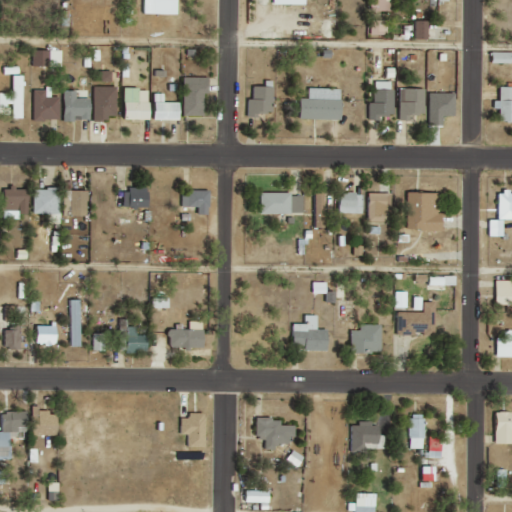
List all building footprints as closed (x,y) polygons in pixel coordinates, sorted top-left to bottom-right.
[(158,12),(158,0),(137,0),(137,12),(158,12)] [(383,0),(364,0),(364,9),(383,9),(383,0)] [(383,34),(382,20),(369,21),(370,35),(383,34)] [(425,20),(413,20),(414,39),(426,38),(425,20)] [(27,66),(45,66),(45,49),(27,49),(27,66)] [(506,62),(506,52),(485,52),(485,62),(506,62)] [(99,79),(109,80),(110,71),(99,70),(99,79)] [(0,93),(0,111),(7,111),(7,117),(21,117),(21,74),(9,74),(9,93),(0,93)] [(201,116),(201,76),(177,76),(177,115),(201,116)] [(110,85),(87,85),(87,119),(110,119),(110,85)] [(243,116),(268,116),(268,85),(243,85),(243,116)] [(492,121),(511,121),(511,86),(492,86),(492,121)] [(142,98),(134,98),(134,87),(117,87),(117,119),(142,119),(142,98)] [(334,119),(334,87),(301,87),(301,98),(292,98),(292,119),(334,119)] [(363,120),(386,120),(386,87),(363,87),(363,120)] [(417,87),(394,87),(394,119),(417,119),(417,87)] [(57,120),(82,120),(82,96),(71,96),(71,89),(57,89),(57,120)] [(53,119),(53,90),(27,90),(27,119),(53,119)] [(172,119),(172,101),(158,101),(158,91),(147,91),(147,119),(172,119)] [(427,124),(440,125),(440,115),(453,115),(453,92),(428,92),(427,124)] [(0,209),(21,209),(21,187),(0,187),(0,209)] [(26,213),(52,213),(52,188),(26,188),(26,213)] [(57,214),(79,214),(79,188),(57,188),(57,214)] [(111,206),(139,206),(139,188),(111,188),(111,206)] [(202,190),(175,190),(175,206),(191,206),(191,213),(202,213),(202,190)] [(254,213),(301,213),(301,191),(254,191),(254,213)] [(312,226),(321,226),(322,192),(313,191),(312,226)] [(400,230),(432,230),(432,191),(400,191),(400,230)] [(511,191),(491,191),(491,220),(483,220),(482,234),(495,235),(495,218),(510,218),(511,191)] [(331,213),(356,213),(356,192),(331,192),(331,213)] [(361,221),(380,221),(380,192),(361,192),(361,221)] [(361,254),(361,245),(352,245),(352,254),(361,254)] [(427,284),(454,284),(454,274),(427,275),(427,284)] [(311,292),(325,293),(325,281),(311,281),(311,292)] [(488,303),(511,303),(511,281),(488,281),(488,303)] [(333,288),(325,288),(325,301),(333,302),(333,288)] [(406,306),(407,290),(394,290),(394,306),(406,306)] [(64,345),(76,345),(76,300),(64,300),(64,345)] [(428,309),(389,309),(389,334),(428,334),(428,309)] [(297,350),(321,350),(320,330),(311,330),(311,315),(301,315),(301,323),(285,323),(285,344),(297,344),(297,350)] [(139,331),(128,331),(128,317),(113,317),(113,350),(139,350),(139,331)] [(29,343),(48,343),(48,324),(29,324),(29,343)] [(374,324),(344,324),(344,352),(374,352),(374,324)] [(0,326),(0,348),(13,348),(13,326),(0,326)] [(161,347),(188,347),(188,328),(161,328),(161,347)] [(489,356),(511,356),(511,330),(489,330),(489,356)] [(91,349),(102,350),(103,341),(92,340),(91,349)] [(26,434),(48,434),(48,408),(26,408),(26,434)] [(0,458),(9,458),(9,440),(19,439),(19,410),(0,410),(0,458)] [(505,443),(505,411),(487,411),(487,443),(505,443)] [(203,446),(203,412),(186,412),(186,417),(178,418),(179,434),(186,433),(186,446),(203,446)] [(419,448),(419,413),(402,413),(402,448),(419,448)] [(273,418),(248,417),(248,438),(257,438),(257,445),(281,446),(282,436),(287,436),(288,424),(273,424),(273,418)] [(375,422),(344,422),(344,450),(375,450),(375,422)] [(440,457),(440,442),(427,441),(427,451),(427,457),(440,457)] [(28,461),(36,461),(35,448),(28,448),(28,461)] [(296,466),(302,455),(291,448),(285,459),(296,466)] [(419,481),(431,481),(432,465),(419,465),(419,481)] [(495,468),(495,476),(505,476),(505,467),(495,468)] [(46,491),(56,492),(56,482),(46,482),(46,491)] [(267,490),(243,489),(242,501),(266,501),(267,490)] [(373,511),(374,492),(354,492),(353,511),(373,511)]
